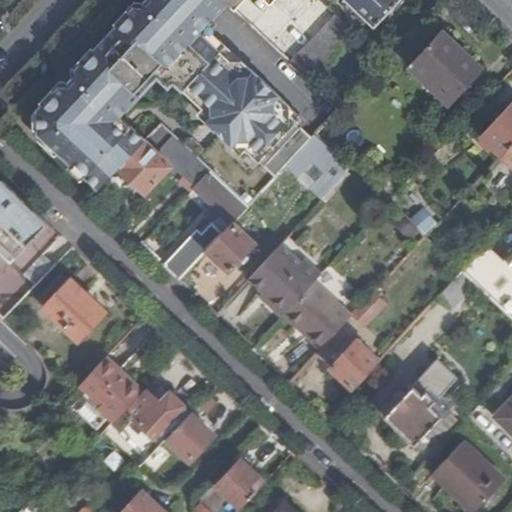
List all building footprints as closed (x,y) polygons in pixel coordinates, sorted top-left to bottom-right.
[(122,167),(148,140),(133,126),(128,132),(114,119),(121,113),(166,68),(163,64),(172,55),(188,70),(212,94),(218,88),(226,96),(225,107),(220,112),(242,134),(248,128),(258,127),(267,136),(261,142),(273,154),(311,115),(300,106),(300,94),(252,49),(240,50),(229,40),(202,15),(215,0),(219,0),(224,4),(227,1),(226,0),(140,0),(93,50),(60,85),(70,95),(56,110),(46,100),(35,112),(35,126),(88,176),(101,189),(122,167)] [(215,14),(224,4),(219,0),(215,0),(202,15),(229,40),(235,33),(215,14)] [(226,0),(227,1),(236,9),(244,0),(265,0),(270,4),(274,0),(226,0)] [(346,0),(376,28),(401,0),(346,0)] [(313,82),(359,34),(338,14),(293,63),(313,82)] [(252,49),(235,33),(229,40),(240,50),(252,49)] [(451,105),(483,70),(445,33),(412,68),(451,105)] [(172,55),(163,64),(166,68),(169,70),(173,66),(183,75),(188,70),(172,55)] [(60,85),(46,100),(56,110),(70,95),(60,85)] [(218,88),(212,94),(217,99),(212,104),(220,112),(225,107),(226,96),(218,88)] [(300,106),(311,115),(316,110),(300,94),(300,106)] [(503,154),(511,143),(511,106),(484,136),(503,154)] [(133,126),(121,113),(114,119),(128,132),(133,126)] [(148,140),(122,167),(147,192),(173,165),(197,187),(212,172),(163,125),(148,140)] [(248,128),(242,134),(251,142),(256,137),(261,142),(267,136),(258,127),(248,128)] [(319,133),(292,162),(304,174),(318,160),(329,170),(315,185),(328,196),(349,174),(350,162),(319,133)] [(511,143),(503,154),(511,163),(511,143)] [(212,172),(197,187),(235,222),(241,216),(250,207),(212,172)] [(0,250),(12,262),(49,223),(4,180),(1,182),(0,181),(0,250)] [(419,206),(408,221),(428,234),(438,220),(419,206)] [(241,216),(235,222),(210,250),(235,274),(267,240),(241,216)] [(196,236),(166,266),(181,280),(210,250),(196,236)] [(304,262),(283,244),(253,276),(268,290),(274,295),(270,298),(286,312),(287,311),(315,280),(319,276),(304,262)] [(477,282),(511,315),(511,252),(505,260),(489,244),(465,270),(477,282)] [(39,286),(58,266),(44,253),(25,273),(39,286)] [(319,276),(322,272),(307,259),(304,262),(319,276)] [(477,282),(465,270),(441,295),(453,307),(477,282)] [(87,347),(113,319),(71,279),(44,306),(87,347)] [(287,311),(323,346),(353,314),(315,280),(287,311)] [(265,293),(270,298),(274,295),(268,290),(265,293)] [(388,303),(375,290),(355,312),(368,325),(388,303)] [(334,365),(355,386),(382,358),(360,338),(334,365)] [(126,373),(108,356),(83,384),(103,403),(99,408),(114,421),(140,394),(122,377),(126,373)] [(441,357),(416,383),(424,391),(428,387),(440,399),(443,396),(462,378),(441,357)] [(122,377),(140,394),(143,390),(126,373),(122,377)] [(417,441),(446,411),(437,402),(440,399),(428,387),(424,391),(416,383),(387,413),(417,441)] [(138,422),(128,434),(152,455),(167,438),(192,412),(169,392),(160,402),(147,391),(126,411),(138,422)] [(511,399),(497,415),(511,429),(511,399)] [(449,407),(446,411),(417,441),(425,450),(433,442),(437,445),(461,419),(449,407)] [(216,434),(192,412),(167,438),(191,460),(216,434)] [(471,511),(502,481),(462,441),(432,472),(471,511)] [(241,508),(267,481),(241,458),(217,484),(241,508)] [(122,511),(165,511),(166,511),(144,490),(122,511)] [(197,511),(214,511),(221,500),(208,492),(197,511)] [(297,511),(287,502),(277,511),(297,511)]
